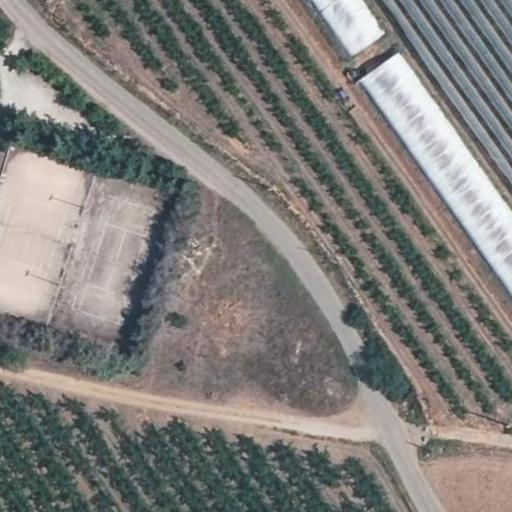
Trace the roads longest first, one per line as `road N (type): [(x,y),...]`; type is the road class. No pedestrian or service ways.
road 1 (unclassified): [(437,511),(305,263),(218,174),(13,0)]
road 2 (track): [(0,357),(393,431)]
road 3 (track): [(511,446),(393,431)]
